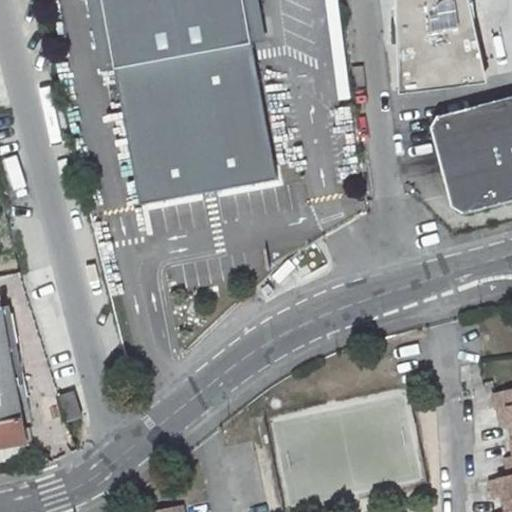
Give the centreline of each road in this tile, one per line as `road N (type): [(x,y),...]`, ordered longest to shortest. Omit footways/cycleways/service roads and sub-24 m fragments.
road 1 (residential): [(0,33),(110,466)]
road 2 (unknown): [(144,256),(348,208),(310,0)]
road 3 (residential): [(406,286),(367,0)]
road 4 (unclassified): [(406,286),(286,336),(189,405)]
road 5 (residential): [(452,511),(430,280)]
road 6 (unknown): [(95,44),(144,256)]
road 7 (unknown): [(189,405),(144,256)]
road 8 (unknown): [(383,119),(511,81)]
